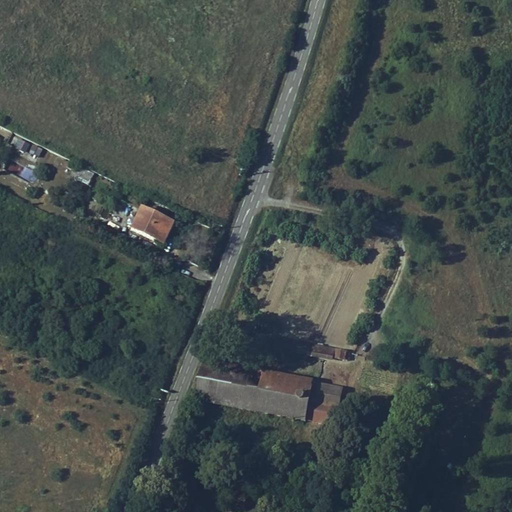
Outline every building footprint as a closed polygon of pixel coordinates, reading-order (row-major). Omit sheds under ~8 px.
[(18,139),(14,149),(25,154),(29,143),(18,139)] [(37,159),(42,148),(30,144),(26,155),(37,159)] [(4,168),(32,181),(37,171),(9,158),(4,168)] [(76,166),(75,167),(73,170),(70,178),(87,185),(90,178),(83,176),(85,171),(76,166)] [(131,230),(157,242),(161,231),(166,233),(170,223),(141,210),(131,230)] [(161,243),(166,233),(161,231),(157,242),(161,243)] [(333,362),(334,358),(336,351),(285,340),(282,351),(333,362)] [(348,353),(336,351),(334,358),(347,361),(348,353)] [(203,361),(190,398),(199,400),(228,406),(227,411),(231,411),(232,407),(240,408),(305,422),(306,420),(335,426),(342,390),(312,385),(313,382),(203,361)] [(231,414),(238,415),(240,408),(232,407),(231,411),(231,414)] [(306,454),(290,451),(290,453),(285,473),(303,477),(304,473),(306,454)] [(280,495),(300,500),(303,477),(285,473),(280,495)]
